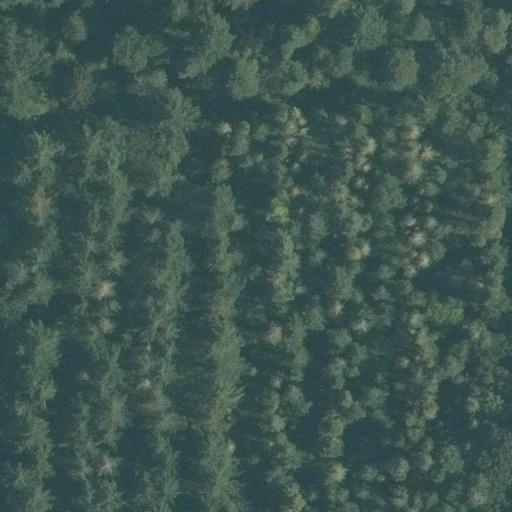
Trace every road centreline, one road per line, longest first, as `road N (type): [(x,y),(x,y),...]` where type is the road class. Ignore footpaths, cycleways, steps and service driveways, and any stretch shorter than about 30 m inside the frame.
road 1 (track): [(0,100),(511,66)]
road 2 (track): [(505,511),(511,172)]
